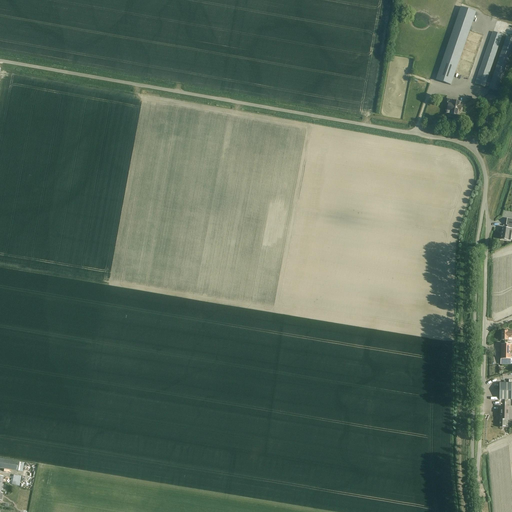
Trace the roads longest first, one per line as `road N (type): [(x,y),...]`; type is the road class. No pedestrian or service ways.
road 1 (unclassified): [(484,200),(483,167),(460,142),(0,60)]
road 2 (unclassified): [(484,200),(476,247),(475,493)]
road 3 (unclassified): [(475,493),(484,200)]
